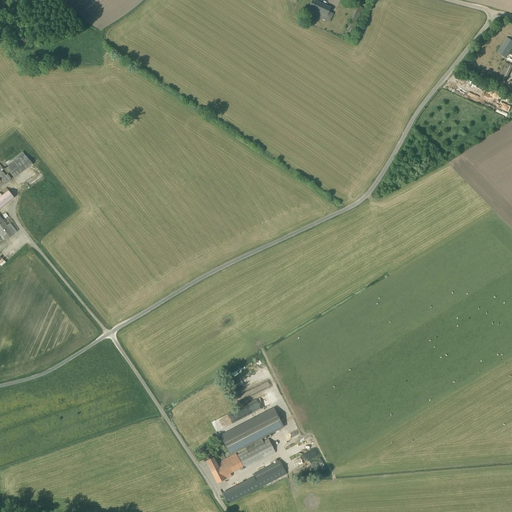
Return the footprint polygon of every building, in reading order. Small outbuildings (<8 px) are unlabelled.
[(312,0),(307,12),(329,23),(333,14),(329,12),(331,8),(318,2),(318,0),(312,0)] [(344,7),(350,9),(353,4),(347,1),(344,7)] [(351,36),(358,22),(357,21),(362,8),(356,5),(350,19),(353,20),(351,24),(348,23),(344,32),(351,36)] [(506,58),(511,48),(511,40),(507,37),(497,53),(506,58)] [(503,86),(511,67),(511,58),(509,57),(508,59),(506,58),(495,82),(501,85),(500,88),(502,88),(503,86)] [(14,177),(33,164),(23,151),(6,164),(8,166),(7,167),(14,177)] [(0,188),(9,181),(1,170),(3,168),(0,164),(0,188)] [(0,209),(14,197),(8,190),(2,196),(0,193),(0,233),(6,240),(16,232),(18,230),(5,213),(3,215),(5,219),(3,221),(0,216),(0,209)] [(239,380),(242,386),(266,376),(264,370),(239,380)] [(253,389),(241,394),(244,401),(255,395),(253,389)] [(245,446),(247,450),(238,455),(237,454),(218,464),(214,457),(206,461),(217,483),(231,476),(230,473),(242,467),(244,469),(275,453),(268,439),(263,442),(261,438),(283,426),(273,408),(220,436),(229,454),(245,446)] [(289,449),(292,455),(315,445),(313,440),(289,449)] [(313,467),(323,464),(321,458),(311,461),(313,467)] [(228,504),(287,474),(280,460),(252,474),(254,477),(222,493),(228,504)]
